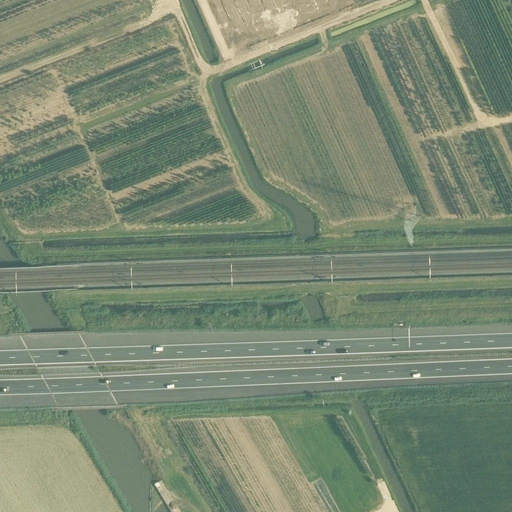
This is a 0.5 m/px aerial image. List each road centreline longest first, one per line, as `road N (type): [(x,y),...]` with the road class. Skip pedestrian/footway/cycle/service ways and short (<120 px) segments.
road 1 (motorway): [(0,387),(511,368)]
road 2 (motorway): [(511,341),(0,358)]
